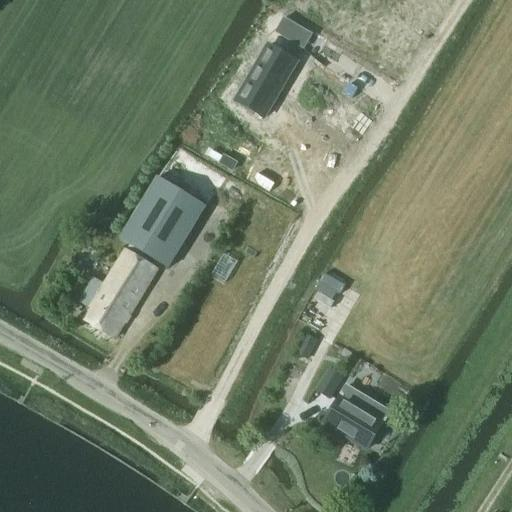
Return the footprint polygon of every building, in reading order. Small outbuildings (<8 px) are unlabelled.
[(316,6),(307,21),(332,36),(340,23),(353,31),(364,38),(386,0),(347,0),(337,19),(316,6)] [(292,19),(286,29),(306,42),(313,31),(292,19)] [(270,45),(237,100),(266,117),(299,62),(270,45)] [(94,279),(79,303),(90,310),(84,321),(114,340),(128,318),(157,271),(158,272),(158,271),(157,270),(161,264),(168,269),(198,220),(205,209),(236,168),(241,163),(243,158),(253,143),(253,142),(210,116),(203,111),(191,131),(158,178),(120,240),(130,246),(105,286),(98,281),(94,279)] [(302,342),(296,353),(307,359),(313,348),(302,342)] [(317,391),(329,399),(343,377),(331,369),(317,391)] [(340,397),(324,424),(367,450),(383,424),(389,414),(346,388),(340,397)]
